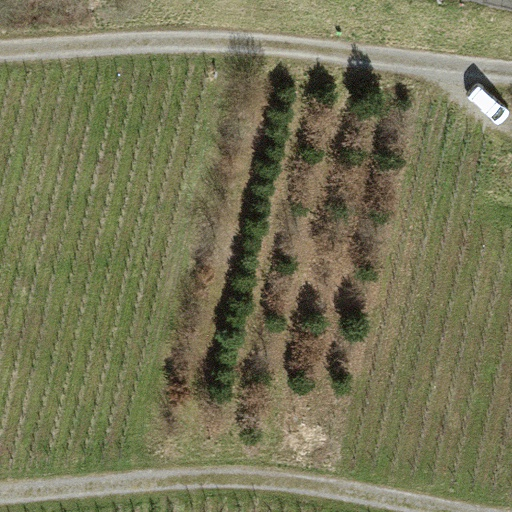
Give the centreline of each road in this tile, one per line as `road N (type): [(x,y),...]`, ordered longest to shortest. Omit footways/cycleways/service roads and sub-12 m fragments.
road 1 (track): [(0,47),(229,40),(511,69)]
road 2 (track): [(462,511),(265,479),(134,481),(0,498)]
